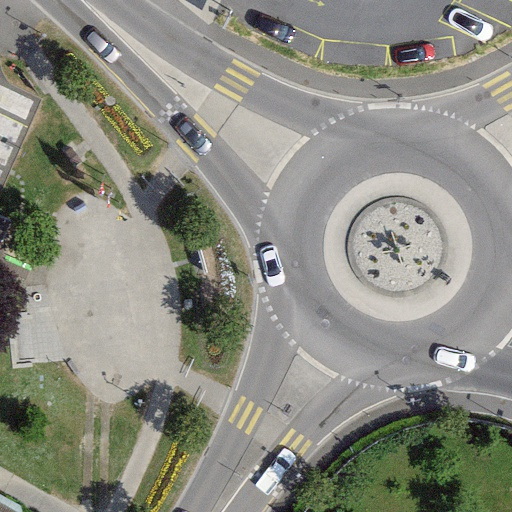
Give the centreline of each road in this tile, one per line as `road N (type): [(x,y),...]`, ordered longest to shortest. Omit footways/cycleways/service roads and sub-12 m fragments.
road 1 (secondary): [(71,0),(293,260)]
road 2 (secondary): [(377,146),(198,64),(99,0)]
road 3 (secondary): [(296,275),(249,419),(208,511)]
road 4 (secondary): [(231,511),(291,446),(398,360)]
road 5 (secondary): [(510,235),(496,194),(464,161),(439,148),(395,143)]
road 6 (secondary): [(377,146),(332,167),(313,188),(295,226),(293,260)]
road 7 (secondary): [(296,275),(308,308),(336,339),(398,360)]
road 8 (tertiary): [(511,88),(395,143)]
road 9 (secondary): [(438,355),(483,326),(511,262)]
